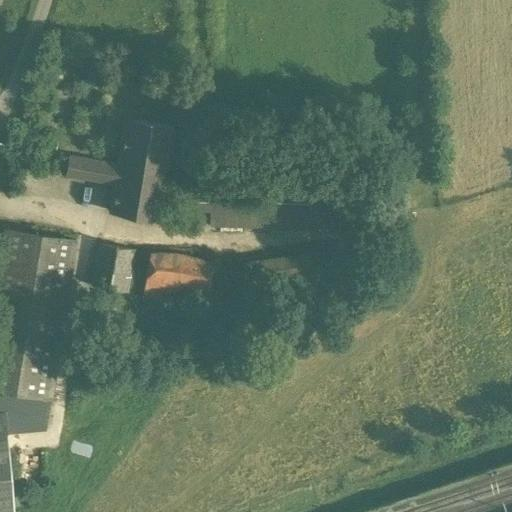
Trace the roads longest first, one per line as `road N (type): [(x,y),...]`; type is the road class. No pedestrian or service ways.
road 1 (motorway): [(511,236),(0,402)]
road 2 (motorway): [(0,458),(511,292)]
